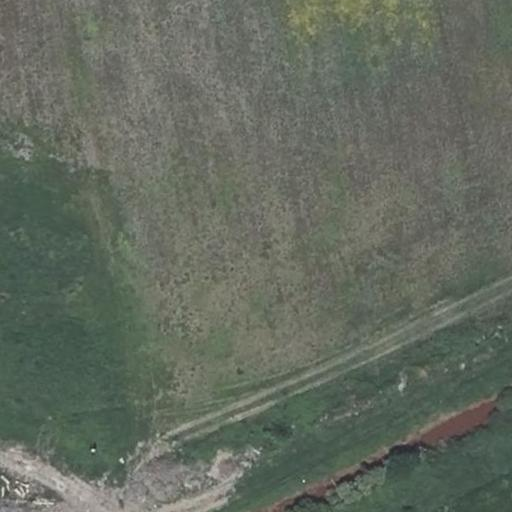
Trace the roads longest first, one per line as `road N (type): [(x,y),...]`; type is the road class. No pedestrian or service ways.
road 1 (track): [(511,356),(201,511)]
road 2 (track): [(135,511),(72,481),(0,461)]
